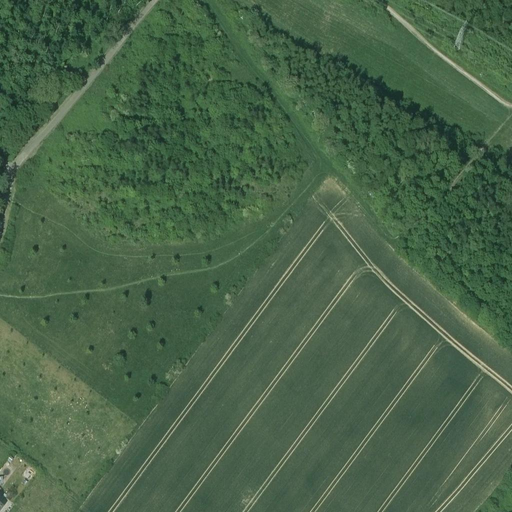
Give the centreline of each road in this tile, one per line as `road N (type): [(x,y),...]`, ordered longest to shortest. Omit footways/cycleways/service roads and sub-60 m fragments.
road 1 (track): [(395,240),(212,0)]
road 2 (track): [(11,170),(156,0)]
